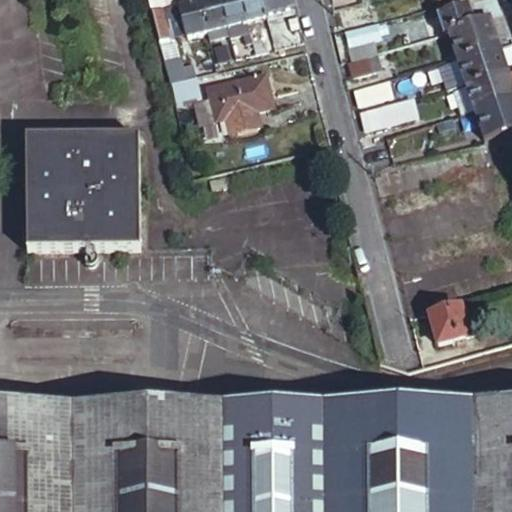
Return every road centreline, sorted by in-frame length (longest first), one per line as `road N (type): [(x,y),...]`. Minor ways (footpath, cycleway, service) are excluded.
road 1 (residential): [(394,367),(308,0)]
road 2 (unknown): [(26,73),(0,220)]
